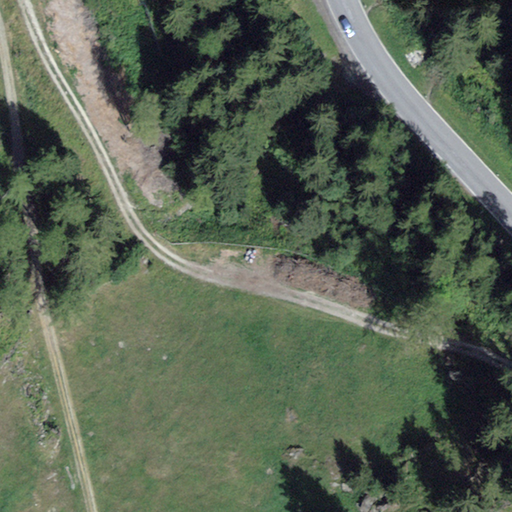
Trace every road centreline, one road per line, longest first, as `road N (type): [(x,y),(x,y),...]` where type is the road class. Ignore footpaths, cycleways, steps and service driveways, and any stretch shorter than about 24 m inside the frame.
road 1 (track): [(511,363),(315,300),(197,274),(157,249),(31,44),(13,0)]
road 2 (track): [(93,511),(32,250),(0,54)]
road 3 (tertiary): [(511,213),(401,96),(342,0)]
